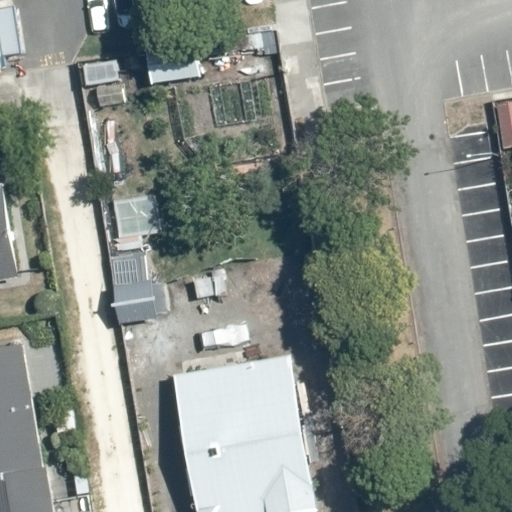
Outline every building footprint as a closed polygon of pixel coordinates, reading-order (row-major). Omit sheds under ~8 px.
[(511,97),(493,101),(502,152),(511,150),(511,97)] [(160,188),(113,198),(122,242),(169,232),(160,188)] [(0,191),(0,284),(20,281),(4,190),(0,191)] [(155,278),(109,286),(116,328),(163,319),(155,278)] [(0,511),(56,511),(28,348),(0,351),(0,511)] [(177,378),(199,511),(314,511),(288,360),(177,378)]
